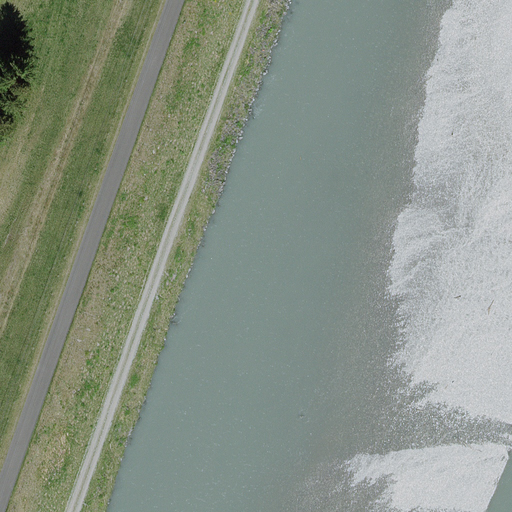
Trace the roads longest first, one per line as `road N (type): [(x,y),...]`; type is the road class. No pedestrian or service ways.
road 1 (track): [(251,0),(77,511)]
road 2 (track): [(175,0),(0,499)]
